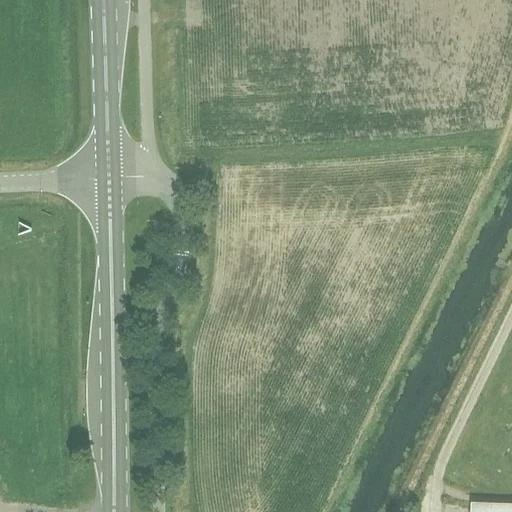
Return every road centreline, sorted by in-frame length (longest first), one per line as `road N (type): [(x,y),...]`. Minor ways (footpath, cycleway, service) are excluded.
road 1 (unclassified): [(158,511),(151,344),(180,233),(176,209),(146,176)]
road 2 (primary): [(112,511),(103,178)]
road 3 (primary): [(103,178),(98,0)]
road 4 (unclassified): [(140,0),(146,176)]
